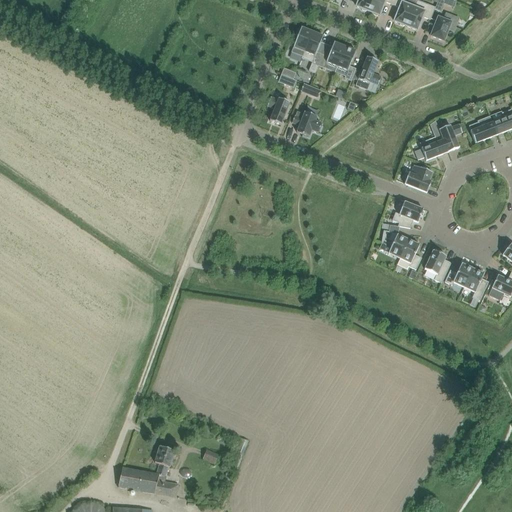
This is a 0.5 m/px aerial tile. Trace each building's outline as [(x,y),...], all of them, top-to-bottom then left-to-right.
[(358,0),(356,7),(361,9),(362,10),(365,12),(367,11),(368,12),(372,0),(358,0)] [(372,0),(368,12),(379,16),(385,2),(392,5),(394,0),(372,0)] [(394,0),(392,5),(400,8),(394,22),(399,24),(399,25),(403,27),(405,26),(406,27),(413,8),(415,2),(410,0),(394,0)] [(413,8),(406,27),(417,31),(423,17),(430,20),(434,10),(435,8),(427,5),(422,3),(416,0),(415,2),(413,8)] [(435,8),(434,10),(441,13),(445,2),(445,0),(438,0),(435,8)] [(459,18),(446,13),(443,20),(438,18),(431,37),(444,42),(448,31),(454,33),(459,18)] [(291,53),(302,57),(312,32),(301,28),(300,31),(298,30),(296,34),(298,35),(291,53)] [(312,32),(304,53),(314,57),(309,71),(315,74),(318,66),(323,54),(317,52),(323,37),(312,32)] [(329,56),(323,54),(318,66),(324,69),(326,63),(337,67),(345,47),(334,43),(329,56)] [(345,47),(337,67),(347,71),(344,79),(351,81),(355,70),(356,69),(350,67),(356,52),(353,50),(353,49),(348,47),(347,48),(345,47)] [(373,74),(378,62),(367,58),(356,86),(367,91),(370,83),(378,86),(381,78),(373,74)] [(284,69),(281,75),(293,80),(296,74),(284,69)] [(296,82),(293,80),(281,75),(278,83),(293,89),(296,82)] [(304,85),(301,93),(318,99),(321,91),(310,87),(304,84),(304,85)] [(338,90),(335,97),(344,100),(346,94),(338,90)] [(270,121),(281,126),(290,104),(279,99),(278,100),(271,98),(267,107),(274,110),(270,121)] [(350,103),(347,110),(353,112),(354,112),(354,111),(356,105),(350,103)] [(459,112),(462,119),(468,116),(466,111),(464,112),(464,110),(459,112)] [(504,119),(492,123),(497,136),(511,129),(511,111),(511,110),(502,114),(504,119)] [(295,117),(292,124),(299,127),(297,133),(309,138),(311,132),(317,135),(322,125),(317,123),(319,119),(305,113),(304,115),(297,112),(295,117)] [(470,132),(475,144),(497,136),(492,123),(490,118),(469,127),(471,132),(470,132)] [(441,136),(443,141),(448,153),(459,149),(454,137),(462,133),(459,125),(451,128),(450,126),(439,131),(441,136)] [(421,150),(415,152),(418,161),(425,158),(426,162),(448,153),(443,141),(441,136),(429,140),(420,144),(422,149),(421,149),(421,150)] [(409,174),(404,185),(427,194),(431,182),(429,182),(432,173),(430,172),(431,169),(422,166),(421,169),(414,166),(411,174),(409,174)] [(423,210),(404,203),(399,215),(395,214),(392,221),(399,224),(398,227),(410,229),(413,221),(418,223),(421,217),(422,218),(424,212),(423,212),(423,210)] [(384,232),(381,244),(391,249),(388,254),(400,259),(408,241),(397,236),(397,234),(384,232)] [(408,241),(400,259),(410,264),(409,267),(416,271),(421,259),(415,256),(419,246),(414,244),(415,242),(410,239),(409,241),(408,241)] [(511,245),(502,256),(511,263),(511,264),(511,265),(511,245)] [(433,251),(424,270),(436,276),(434,281),(441,284),(451,264),(444,261),(446,257),(440,254),(440,253),(435,250),(434,252),(433,251)] [(453,283),(464,288),(473,270),(472,269),(473,268),(467,265),(467,267),(461,264),(457,274),(450,271),(445,283),(452,286),(453,283)] [(473,270),(464,288),(475,293),(472,298),(479,302),(488,283),(482,280),(484,275),(473,270)] [(417,273),(412,271),(409,278),(414,281),(417,273)] [(507,281),(498,276),(488,296),(500,302),(503,296),(508,299),(509,297),(510,298),(511,294),(511,273),(507,281)] [(481,306),(478,312),(484,315),(487,309),(481,306)] [(236,474),(249,441),(241,438),(227,471),(236,474)] [(159,447),(154,464),(159,465),(156,475),(166,477),(169,468),(170,468),(175,452),(168,450),(159,447)] [(203,461),(215,465),(220,455),(207,450),(203,461)] [(167,477),(166,477),(156,475),(122,469),(118,488),(138,492),(176,499),(179,485),(165,482),(167,477)] [(181,472),(181,474),(181,476),(183,477),(185,478),(188,478),(190,477),(191,475),(192,473),(191,471),(189,470),(187,470),(184,470),(182,471),(181,472)]
